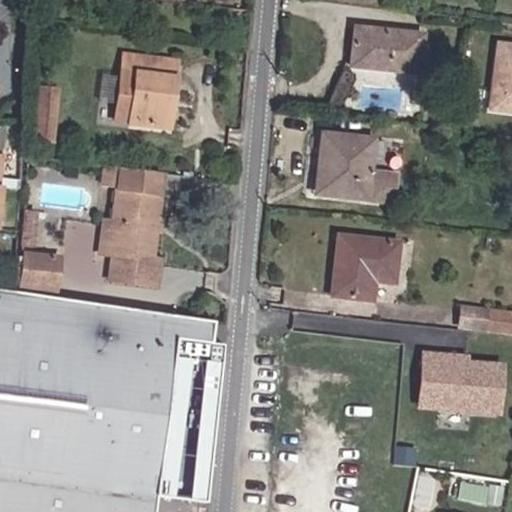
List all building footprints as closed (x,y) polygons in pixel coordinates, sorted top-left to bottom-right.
[(349,69),(415,75),(419,35),(352,30),(349,69)] [(511,111),(511,47),(499,47),(492,110),(511,111)] [(159,129),(169,61),(117,54),(115,72),(126,74),(121,126),(159,129)] [(43,143),(47,96),(32,94),(28,141),(43,143)] [(318,155),(315,190),(384,197),(386,172),(360,169),(362,155),(374,156),(376,136),(312,130),(309,153),(318,155)] [(318,155),(309,153),(305,189),(315,190),(318,155)] [(111,171),(95,169),(92,189),(107,192),(109,192),(111,171)] [(152,176),(111,171),(109,192),(107,192),(103,223),(99,255),(106,257),(103,283),(144,289),(147,262),(142,261),(151,197),(149,197),(152,176)] [(23,245),(25,213),(16,213),(14,244),(23,245)] [(103,223),(92,222),(88,254),(99,255),(103,223)] [(327,294),(366,298),(368,282),(387,283),(393,243),(333,236),(327,294)] [(13,281),(44,284),(47,260),(15,256),(13,281)] [(214,342),(216,320),(0,290),(0,511),(152,511),(154,494),(210,503),(224,344),(214,342)] [(453,326),(480,330),(483,303),(456,302),(453,326)] [(511,305),(483,303),(480,330),(511,333),(511,305)] [(463,358),(419,354),(414,406),(434,408),(439,361),(463,364),(463,358)] [(463,364),(439,361),(434,408),(494,414),(498,367),(463,364)]
